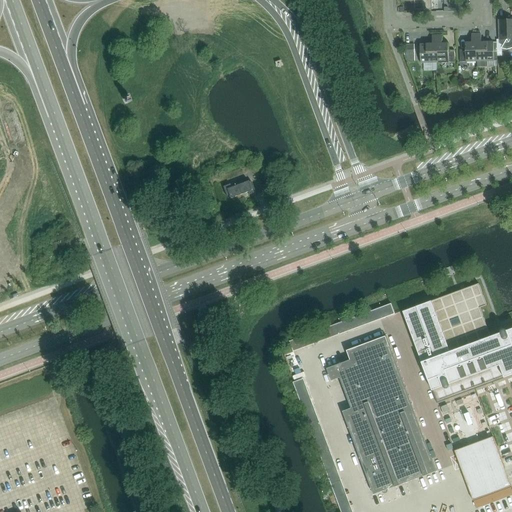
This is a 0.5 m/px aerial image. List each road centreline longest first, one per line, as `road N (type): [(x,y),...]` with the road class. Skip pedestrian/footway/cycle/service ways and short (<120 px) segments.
road 1 (primary): [(228,511),(91,144)]
road 2 (secondary): [(0,359),(360,225)]
road 3 (primary): [(68,152),(202,511)]
road 4 (secondary): [(350,202),(0,331)]
road 5 (primary): [(259,0),(284,27),(350,202)]
road 6 (primary): [(366,196),(316,60),(273,0)]
road 7 (primary): [(91,144),(73,34),(89,12),(112,0)]
road 8 (primary): [(12,0),(68,152)]
road 9 (secondary): [(511,142),(366,196)]
road 10 (primary): [(91,144),(38,0)]
road 11 (secondary): [(375,219),(511,170)]
road 12 (residential): [(387,0),(388,23),(481,20),(480,0)]
road 13 (primary): [(0,51),(28,73),(68,152)]
